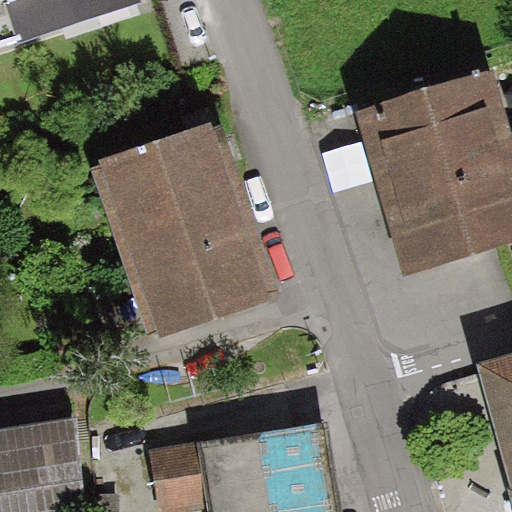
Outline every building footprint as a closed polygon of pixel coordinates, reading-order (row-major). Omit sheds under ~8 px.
[(0,0),(0,51),(141,5),(139,0),(0,0)] [(355,121),(402,284),(511,252),(511,136),(496,81),(355,121)] [(271,313),(204,120),(183,127),(189,144),(97,176),(158,352),(271,313)] [(511,366),(481,376),(511,485),(511,366)] [(0,437),(0,511),(88,511),(76,427),(0,437)] [(344,511),(331,427),(153,455),(160,511),(344,511)]
